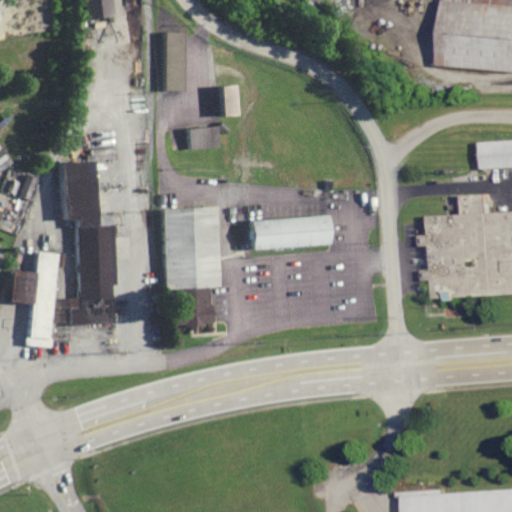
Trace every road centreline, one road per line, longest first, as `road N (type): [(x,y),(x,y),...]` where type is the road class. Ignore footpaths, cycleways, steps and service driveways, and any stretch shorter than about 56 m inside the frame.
road 1 (trunk): [(0,482),(113,435),(228,404),(511,373)]
road 2 (trunk): [(511,342),(199,378),(0,449)]
road 3 (residential): [(397,381),(385,194),(358,111),(325,76),(222,29),(187,0)]
